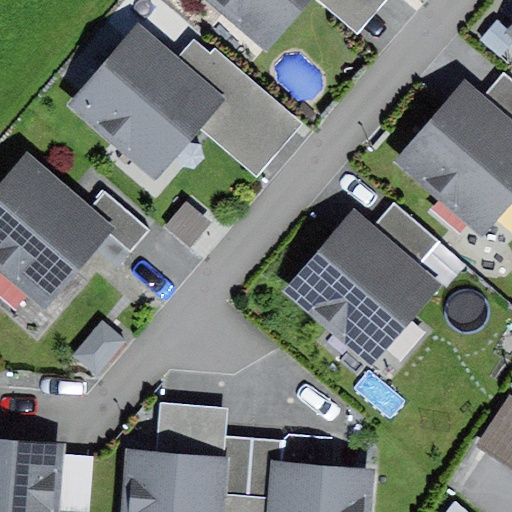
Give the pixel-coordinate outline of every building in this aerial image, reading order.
[(210,0),(268,52),(316,0),(210,0)] [(145,29),(76,109),(158,180),(227,99),(145,29)] [(511,119),(471,81),(399,157),(484,237),(511,206),(511,119)] [(35,159),(0,197),(0,259),(52,307),(118,236),(35,159)] [(365,214),(292,293),(371,366),(444,288),(365,214)] [(511,412),(487,451),(511,467),(511,412)] [(63,511),(68,440),(0,435),(0,511),(63,511)] [(223,511),(227,454),(126,448),(122,511),(223,511)] [(377,511),(382,470),(272,459),(266,511),(377,511)]
